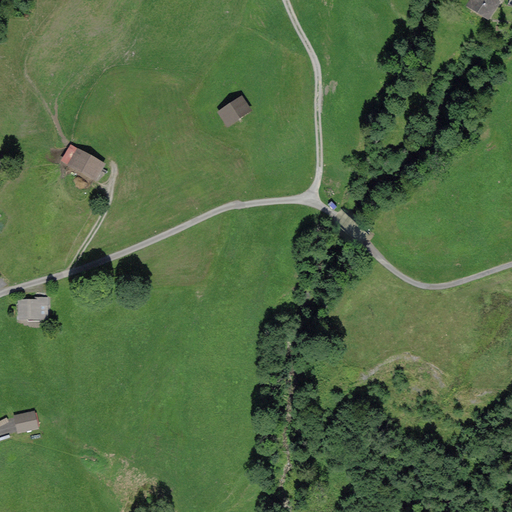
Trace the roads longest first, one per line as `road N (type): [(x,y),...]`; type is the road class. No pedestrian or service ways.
road 1 (track): [(511,263),(422,284),(309,197)]
road 2 (track): [(286,0),(316,66),(319,169),(309,197)]
